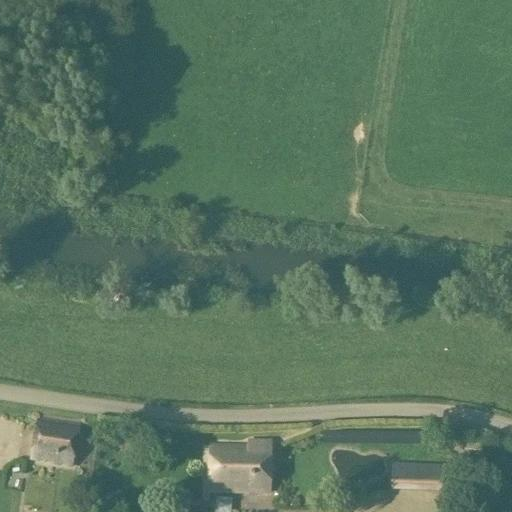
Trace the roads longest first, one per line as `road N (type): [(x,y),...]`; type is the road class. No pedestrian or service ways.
road 1 (unclassified): [(511,429),(445,411),(184,415),(0,392)]
road 2 (track): [(396,0),(370,180),(392,199),(511,210)]
